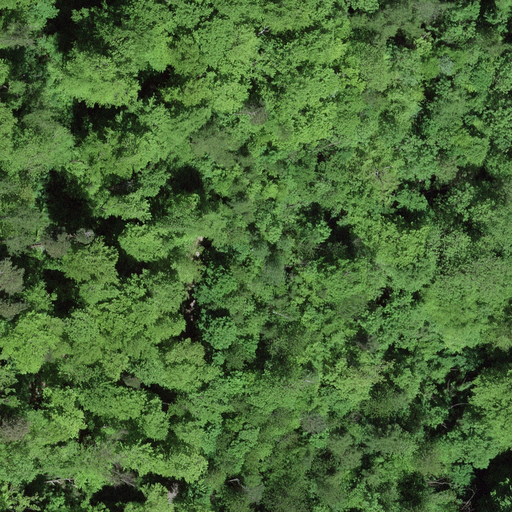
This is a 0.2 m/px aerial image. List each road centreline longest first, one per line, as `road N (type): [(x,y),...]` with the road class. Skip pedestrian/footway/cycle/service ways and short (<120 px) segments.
road 1 (track): [(197,255),(169,511)]
road 2 (track): [(195,0),(211,134),(197,255)]
